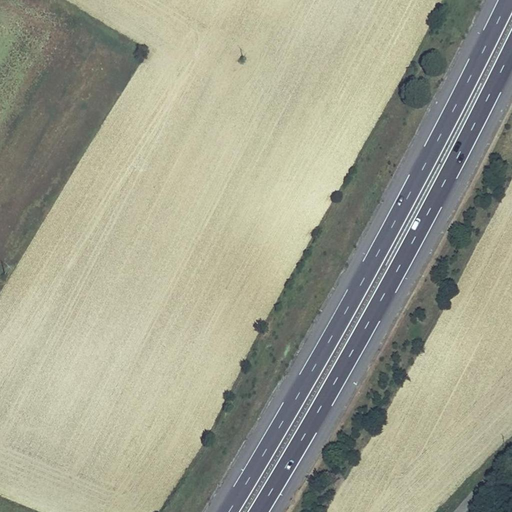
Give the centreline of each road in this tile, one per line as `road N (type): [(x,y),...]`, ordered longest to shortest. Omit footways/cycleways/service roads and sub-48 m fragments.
road 1 (motorway): [(508,0),(358,290),(229,511)]
road 2 (motorway): [(258,511),(511,48)]
